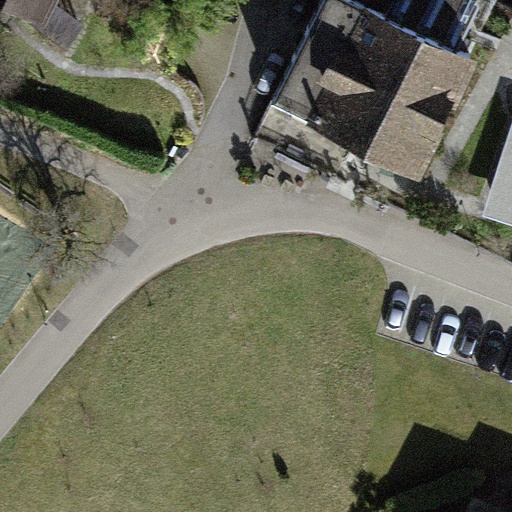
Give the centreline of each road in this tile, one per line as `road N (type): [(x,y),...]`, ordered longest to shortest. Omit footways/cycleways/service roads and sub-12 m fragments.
road 1 (residential): [(210,189),(511,281)]
road 2 (residential): [(210,189),(106,279),(0,403)]
